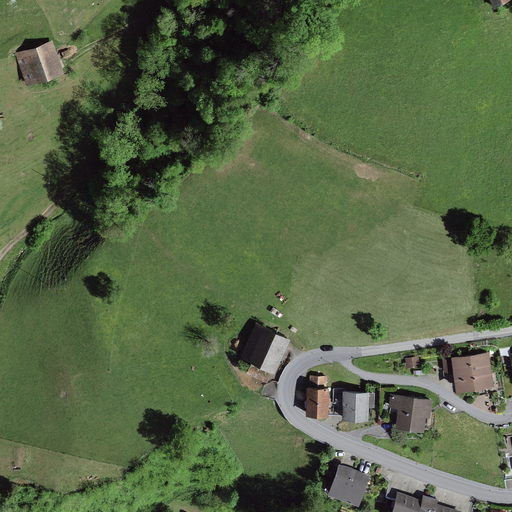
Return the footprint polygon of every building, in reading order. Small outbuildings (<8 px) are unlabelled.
[(49,36),(12,52),(27,84),(63,68),(49,36)] [(289,337),(256,322),(241,353),(251,358),(273,368),(274,369),(289,337)] [(471,351),(476,385),(493,382),(489,349),(471,351)] [(471,351),(452,353),(452,355),(441,357),(444,374),(453,372),(455,387),(476,385),(471,351)] [(418,356),(405,357),(407,365),(420,364),(418,356)] [(273,368),(251,358),(246,369),(267,379),(273,368)] [(310,374),(310,383),(327,384),(327,374),(310,374)] [(310,383),(308,383),(306,410),(328,411),(329,384),(327,384),(310,383)] [(369,388),(343,387),(342,413),(368,414),(369,388)] [(432,397),(391,392),(389,404),(398,405),(396,424),(424,428),(426,413),(430,414),(432,397)] [(354,466),(339,461),(329,488),(343,493),(354,466)] [(370,473),(354,466),(343,493),(359,499),(370,473)] [(421,497),(397,490),(390,511),(421,511),(423,508),(429,510),(427,511),(459,511),(461,509),(436,502),(438,497),(423,492),(421,497)]
